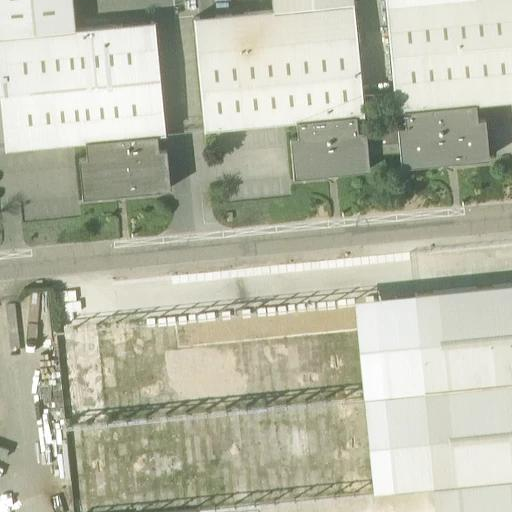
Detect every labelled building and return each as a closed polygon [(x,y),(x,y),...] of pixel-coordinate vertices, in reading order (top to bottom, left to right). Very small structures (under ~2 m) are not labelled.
[(79,156),(81,177),(83,197),(170,189),(166,148),(158,149),(157,133),(165,133),(154,21),(76,29),(72,0),(0,0),(0,77),(7,148),(77,141),(85,140),(87,156),(79,156)] [(368,155),(385,153),(384,127),(358,130),(357,114),(364,113),(357,33),(353,0),(272,0),(273,8),(194,16),(197,48),(205,129),(296,120),(297,136),(290,137),(294,177),(370,169),(368,155)] [(398,126),(384,127),(385,153),(400,152),(401,166),(489,158),(485,118),(477,119),(476,103),(511,99),(511,0),(385,0),(396,110),(404,109),(406,125),(398,126)] [(429,445),(511,437),(511,283),(414,293),(429,445)] [(511,511),(511,437),(429,445),(435,511),(511,511)]
